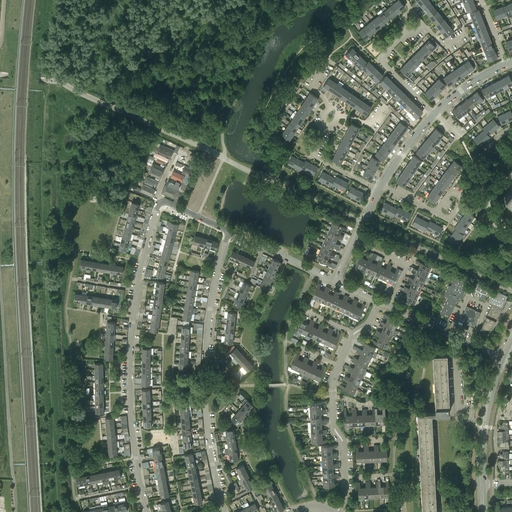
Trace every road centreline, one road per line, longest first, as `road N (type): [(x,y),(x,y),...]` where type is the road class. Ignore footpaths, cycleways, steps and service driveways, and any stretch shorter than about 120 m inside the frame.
road 1 (residential): [(146,511),(130,361),(158,198)]
road 2 (residential): [(223,511),(208,444),(205,360),(227,229)]
road 3 (residential): [(14,511),(0,281)]
road 4 (tertiary): [(481,484),(483,426),(501,358)]
